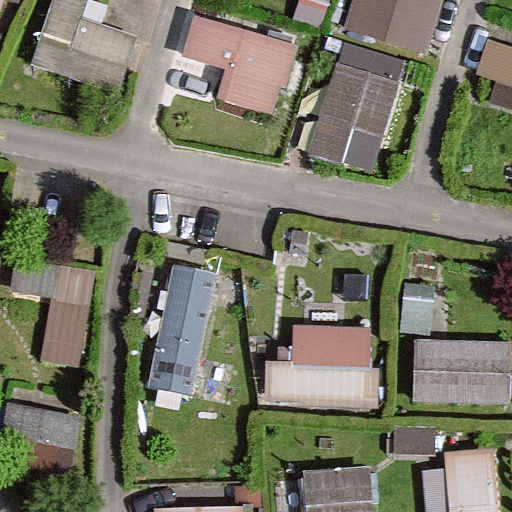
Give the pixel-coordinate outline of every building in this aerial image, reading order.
[(109,6),(88,0),(50,0),(27,80),(118,107),(138,40),(103,29),(109,6)] [(422,0),(352,0),(345,24),(408,44),(422,0)] [(298,51),(195,22),(183,67),(223,78),(215,106),(278,123),(298,51)] [(511,53),(485,47),(475,83),(511,92),(511,53)] [(402,88),(335,69),(309,159),(376,178),(402,88)] [(95,276),(15,263),(10,298),(51,304),(42,364),(81,370),(95,276)] [(217,279),(172,271),(149,394),(194,402),(217,279)] [(370,334),(292,332),(292,367),(267,366),(265,410),(378,413),(379,374),(369,374),(370,334)] [(508,348),(414,347),(413,407),(507,408),(508,348)] [(82,423),(8,408),(0,447),(0,455),(15,458),(13,471),(70,482),(82,423)] [(499,511),(494,453),(444,457),(448,511),(499,511)] [(374,511),(372,474),(307,477),(308,511),(374,511)]
